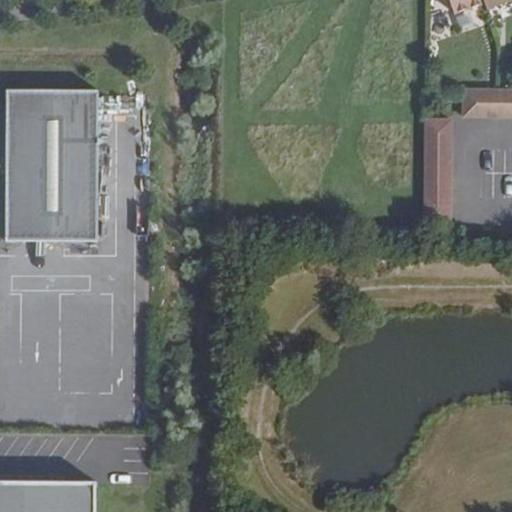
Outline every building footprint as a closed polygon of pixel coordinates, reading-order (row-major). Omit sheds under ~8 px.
[(511,0),(449,0),(455,13),(485,3),(487,9),(511,0)] [(511,117),(511,88),(463,88),(463,117),(511,117)] [(6,242),(96,242),(97,93),(7,93),(6,242)] [(453,118),(425,118),(424,219),(453,220),(453,118)] [(95,511),(95,483),(0,482),(0,511),(95,511)]
